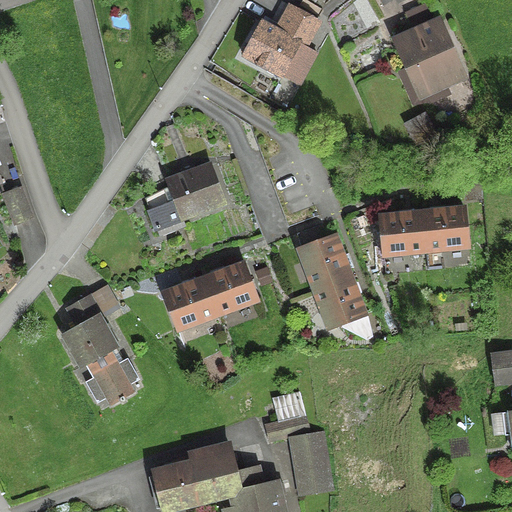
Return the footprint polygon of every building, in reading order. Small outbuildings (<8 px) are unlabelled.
[(241,57),(280,78),(311,20),(288,7),(275,32),(260,23),(241,57)] [(460,77),(436,24),(395,43),(407,70),(413,68),(422,89),(439,81),(441,86),(460,77)] [(421,114),(408,121),(418,139),(431,132),(421,114)] [(209,166),(165,183),(169,194),(145,203),(158,238),(175,231),(173,224),(181,222),(180,220),(223,204),(209,166)] [(467,197),(479,196),(476,174),(464,175),(467,197)] [(30,219),(19,189),(2,196),(13,226),(30,219)] [(467,247),(463,211),(421,215),(424,251),(467,247)] [(424,251),(421,215),(378,219),(382,255),(424,251)] [(313,290),(347,277),(332,237),(298,250),(313,290)] [(255,300),(243,266),(203,281),(215,315),(255,300)] [(260,286),(269,282),(265,270),(255,274),(260,286)] [(362,317),(353,291),(347,277),(313,290),(328,330),(340,325),(341,328),(365,340),(369,333),(365,316),(362,317)] [(215,315),(203,281),(163,296),(175,330),(215,315)] [(99,317),(88,297),(72,306),(82,325),(62,336),(79,368),(84,365),(92,379),(84,383),(95,404),(104,399),(108,407),(119,401),(120,403),(123,401),(122,399),(133,393),(128,386),(138,381),(126,360),(116,365),(108,351),(114,348),(97,318),(99,317)] [(493,386),(511,383),(511,353),(490,356),(493,386)] [(278,424),(264,428),(268,444),(307,433),(297,395),(272,401),(278,424)] [(320,435),(290,440),(299,495),(329,490),(320,435)] [(162,511),(230,496),(261,488),(256,467),(235,473),(230,454),(151,473),(160,511),(162,511)] [(281,511),(275,485),(261,488),(230,496),(234,511),(281,511)]
